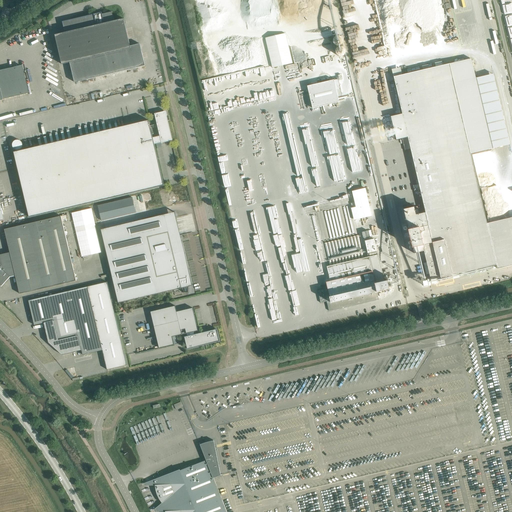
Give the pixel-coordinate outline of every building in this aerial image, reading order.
[(70,31),(114,21),(112,12),(102,14),(102,12),(92,15),(93,15),(94,16),(68,22),(70,31)] [(124,19),(114,21),(70,31),(55,35),(62,64),(70,63),(70,60),(130,46),(124,19)] [(292,63),(285,33),(266,38),(272,68),(292,63)] [(140,44),(130,46),(70,60),(70,63),(75,82),(145,66),(140,44)] [(471,59),(450,64),(471,153),(492,148),(471,59)] [(414,253),(424,251),(427,262),(423,263),(426,275),(430,274),(431,280),(497,264),(471,153),(450,64),(394,77),(402,113),(391,116),(396,140),(402,139),(405,150),(411,149),(419,184),(413,185),(414,191),(420,190),(426,212),(416,214),(415,206),(404,209),(414,253)] [(21,65),(0,70),(0,89),(2,99),(28,93),(21,65)] [(334,80),(308,86),(313,108),(339,102),(336,87),(334,80)] [(153,138),(149,120),(14,152),(29,217),(164,185),(154,144),(161,142),(162,143),(173,140),(166,111),(155,114),(160,136),(153,138)] [(353,207),(351,208),(354,220),(356,219),(372,216),(365,188),(352,191),(356,207),(353,207)] [(96,207),(99,222),(134,214),(130,199),(96,207)] [(172,244),(165,214),(101,229),(119,303),(182,288),(183,292),(182,292),(189,293),(189,290),(189,288),(189,285),(189,282),(189,279),(188,278),(188,276),(188,273),(188,270),(187,269),(187,267),(187,264),(186,261),(185,258),(184,255),(184,254),(183,251),(182,248),(181,245),(180,242),(176,243),(177,244),(175,245),(174,244),(172,244)] [(4,229),(10,252),(15,275),(20,294),(76,280),(61,216),(4,229)] [(365,241),(368,253),(377,251),(374,239),(365,241)] [(15,275),(10,252),(0,254),(0,284),(1,286),(10,276),(15,275)] [(331,265),(327,266),(330,281),(329,281),(326,282),(331,302),(327,303),(329,311),(379,299),(377,292),(390,289),(388,280),(385,281),(378,254),(366,257),(364,258),(360,259),(357,259),(354,260),(351,261),(347,262),(344,262),(341,263),(337,264),(334,265),(331,265)] [(107,282),(87,287),(102,350),(107,370),(127,365),(122,346),(118,326),(113,307),(107,282)] [(87,287),(68,291),(78,335),(82,350),(83,355),(102,350),(87,287)] [(330,302),(327,288),(318,290),(321,302),(327,301),(327,303),(330,302)] [(68,291),(29,300),(34,325),(44,323),(49,342),(62,355),(82,350),(78,335),(68,291)] [(175,306),(151,311),(159,348),(174,344),(172,337),(187,333),(194,332),(198,330),(193,308),(177,311),(175,306)] [(188,336),(184,337),(186,341),(186,342),(187,349),(188,349),(195,347),(195,346),(206,343),(206,344),(210,343),(218,340),(216,330),(213,331),(206,332),(194,334),(194,332),(187,333),(188,336)] [(221,475),(214,440),(211,441),(208,441),(205,442),(203,443),(200,444),(206,460),(213,478),(221,475)] [(226,511),(213,478),(206,460),(154,480),(156,485),(155,485),(156,489),(157,493),(158,496),(160,500),(162,503),(166,511),(165,511),(226,511)]
